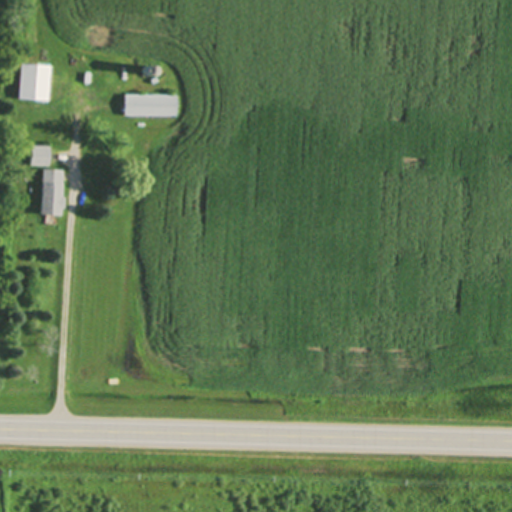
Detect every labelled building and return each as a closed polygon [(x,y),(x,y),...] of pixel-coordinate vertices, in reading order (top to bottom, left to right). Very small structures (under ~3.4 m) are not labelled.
[(46,64),(44,100),(16,98),(18,62),(46,64)] [(146,65),(147,65),(147,66),(148,66),(149,67),(150,67),(150,68),(151,69),(151,70),(151,71),(151,72),(150,73),(150,74),(149,75),(148,75),(147,76),(146,76),(145,76),(144,76),(143,75),(142,75),(142,74),(141,73),(141,72),(140,72),(140,71),(140,70),(141,69),(141,68),(142,67),(143,66),(144,66),(145,65),(146,65)] [(175,95),(174,116),(123,115),(123,95),(175,95)] [(47,145),(47,164),(29,164),(30,144),(47,145)] [(61,169),(58,215),(38,214),(41,168),(61,169)]
